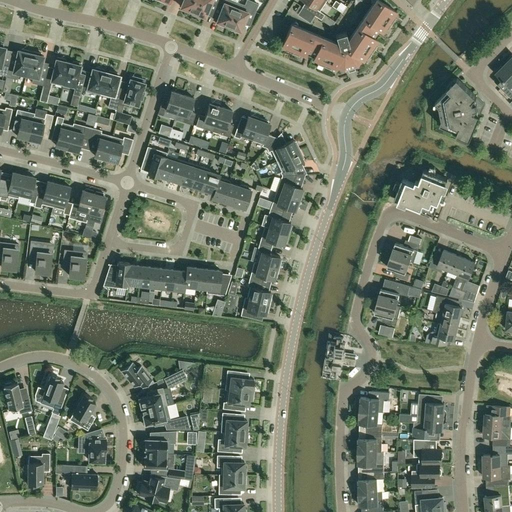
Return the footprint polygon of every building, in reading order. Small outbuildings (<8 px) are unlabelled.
[(197,0),(183,0),(181,7),(184,8),(184,10),(189,13),(192,11),(193,11),(197,0)] [(218,0),(197,0),(193,11),(194,12),(195,15),(200,17),(202,15),(205,16),(211,3),(216,5),(218,0)] [(224,24),(228,26),(238,3),(230,0),(218,0),(216,5),(215,5),(222,8),(217,21),(218,22),(217,24),(223,26),(224,24)] [(238,3),(228,26),(233,27),(232,30),(238,32),(239,30),(240,31),(248,12),(253,15),(258,4),(247,0),(246,0),(245,5),(238,3)] [(353,67),(354,70),(355,70),(354,67),(358,66),(362,60),(363,60),(366,56),(369,58),(377,46),(375,44),(377,40),(373,37),(379,29),(383,32),(385,28),(388,30),(396,17),(394,16),(396,12),(379,0),(375,0),(348,41),(346,32),(336,35),(338,43),(291,23),(282,46),(286,48),(285,50),(299,56),(300,53),(305,55),(307,51),(315,55),(314,59),(318,61),(317,64),(331,69),(332,67),(336,68),(337,67),(344,70),(353,67)] [(325,2),(322,0),(303,0),(314,7),(310,12),(312,13),(321,19),(325,14),(319,11),(325,2)] [(339,2),(335,0),(332,5),(336,8),(342,12),(346,6),(340,1),(339,2)] [(312,13),(310,12),(303,7),(298,14),(307,20),(312,13)] [(0,74),(6,75),(8,65),(9,61),(3,59),(6,47),(3,47),(4,45),(0,43),(0,74)] [(18,75),(25,76),(31,51),(21,49),(21,51),(18,50),(14,66),(8,65),(6,75),(6,77),(17,79),(18,75)] [(31,51),(25,76),(33,78),(32,82),(43,85),(46,73),(40,72),(43,56),(41,55),(41,53),(31,51)] [(63,83),(69,62),(65,61),(66,59),(57,57),(51,80),(63,83)] [(72,63),(69,62),(63,83),(62,87),(74,90),(73,93),(80,94),(82,89),(84,81),(84,80),(86,70),(80,69),(81,63),(73,61),(72,63)] [(511,70),(505,64),(503,67),(501,66),(496,71),(497,72),(497,73),(505,81),(500,87),(511,97),(511,96),(511,70)] [(82,89),(100,94),(106,72),(104,71),(104,69),(95,67),(95,69),(93,68),(89,81),(84,80),(84,81),(82,89)] [(116,109),(118,103),(121,90),(116,88),(120,76),(117,75),(118,73),(109,71),(109,73),(106,72),(100,94),(111,97),(108,107),(116,109)] [(123,83),(121,90),(118,103),(123,105),(124,101),(138,105),(140,97),(141,98),(144,90),(143,90),(145,83),(144,82),(145,79),(132,76),(132,79),(130,78),(129,84),(123,83)] [(435,102),(437,103),(438,102),(441,105),(442,111),(440,112),(441,114),(442,113),(444,120),(442,123),(441,122),(440,124),(457,132),(457,133),(458,134),(459,132),(471,137),(485,104),(459,78),(450,87),(449,86),(447,87),(449,88),(435,102)] [(43,86),(39,100),(47,102),(50,88),(43,86)] [(182,95),(171,91),(167,104),(161,102),(158,114),(175,119),(182,95)] [(194,98),(182,95),(175,119),(192,125),(195,113),(190,111),(194,98)] [(208,123),(214,125),(221,107),(220,106),(221,104),(212,101),(211,103),(209,103),(205,116),(199,114),(196,126),(206,129),(208,123)] [(0,132),(3,119),(9,120),(12,108),(5,107),(5,109),(0,108),(0,132)] [(232,111),(221,107),(214,125),(212,131),(229,137),(233,125),(228,124),(232,111)] [(17,136),(28,138),(34,115),(34,113),(17,109),(14,120),(20,122),(17,136)] [(115,111),(115,113),(113,119),(129,123),(131,116),(115,111)] [(45,118),(34,115),(28,138),(40,141),(43,127),(50,128),(53,115),(46,113),(45,118)] [(252,140),(259,118),(251,115),(251,117),(248,116),(244,126),(238,124),(234,136),(240,138),(241,136),(252,140)] [(56,145),(67,148),(73,125),(62,122),(63,117),(57,116),(54,129),(59,131),(56,145)] [(267,148),(276,137),(266,134),(270,124),(267,123),(268,121),(259,118),(252,140),(263,144),(262,146),(267,148)] [(90,139),(93,128),(73,122),(73,125),(67,148),(78,151),(82,137),(90,139)] [(161,125),(158,134),(169,138),(171,130),(172,129),(161,125)] [(102,130),(93,128),(90,139),(98,142),(94,155),(106,159),(112,135),(101,132),(102,130)] [(183,133),(171,130),(169,138),(180,141),(183,133)] [(123,138),(112,135),(106,159),(117,162),(121,148),(129,151),(133,139),(123,136),(123,138)] [(278,135),(276,137),(267,148),(269,151),(271,150),(276,161),(299,150),(295,142),(294,142),(293,140),(283,144),(279,135),(278,135)] [(170,142),(159,138),(157,144),(168,148),(170,142)] [(222,143),(218,153),(225,155),(228,145),(222,143)] [(144,158),(152,160),(148,173),(159,177),(160,175),(166,156),(166,155),(167,152),(147,146),(144,158)] [(280,172),(282,175),(296,174),(292,166),(303,161),(301,158),(303,158),(299,150),(276,161),(281,171),(280,172)] [(215,155),(203,151),(202,155),(213,159),(215,155)] [(246,155),(237,152),(235,158),(244,161),(246,155)] [(160,175),(170,179),(177,159),(166,155),(166,156),(160,175)] [(188,162),(177,159),(170,179),(181,182),(188,162)] [(255,161),(250,167),(255,172),(259,170),(255,161)] [(181,182),(192,186),(198,166),(188,162),(181,182)] [(209,171),(210,169),(198,166),(192,186),(203,189),(209,171)] [(402,178),(394,198),(434,214),(448,178),(424,169),(419,181),(416,180),(415,183),(402,178)] [(274,170),(269,184),(275,186),(280,173),(274,170)] [(220,175),(209,171),(203,189),(213,193),(214,193),(219,177),(220,175)] [(10,182),(4,181),(0,197),(0,196),(0,198),(6,200),(9,190),(19,193),(24,175),(12,172),(10,182)] [(296,174),(282,175),(276,191),(300,199),(303,191),(301,191),(302,188),(292,184),(296,174)] [(35,177),(24,175),(19,193),(18,195),(30,198),(29,201),(35,203),(37,194),(38,189),(33,188),(35,177)] [(229,183),(230,181),(219,177),(214,193),(213,193),(212,197),(223,201),(229,183)] [(47,181),(43,195),(37,194),(35,203),(34,206),(41,207),(42,203),(53,206),(59,184),(47,181)] [(240,186),(239,186),(229,183),(223,201),(234,204),(240,186)] [(59,184),(53,206),(64,209),(63,213),(69,214),(72,203),(66,201),(70,187),(59,184)] [(240,184),(239,186),(240,186),(234,204),(245,208),(252,188),(240,184)] [(85,188),(85,190),(82,190),(78,204),(72,203),(69,214),(75,216),(77,210),(88,213),(94,193),(93,193),(93,190),(85,188)] [(102,214),(100,213),(105,196),(103,195),(104,193),(96,191),(95,193),(94,193),(88,213),(87,218),(100,222),(102,214)] [(300,199),(276,191),(270,209),(282,212),(284,206),(294,210),(295,207),(297,208),(300,199)] [(282,212),(270,209),(268,215),(272,217),(269,227),(269,228),(288,234),(291,225),(289,225),(290,222),(280,218),(282,212)] [(269,228),(269,227),(265,226),(259,244),(271,247),(273,241),(283,244),(284,241),(285,242),(288,234),(269,228)] [(94,239),(96,232),(84,228),(83,235),(94,239)] [(408,240),(420,244),(422,238),(410,235),(408,240)] [(408,240),(407,246),(395,242),(391,255),(410,261),(409,261),(414,262),(420,244),(408,240)] [(18,244),(0,241),(0,253),(2,254),(1,267),(15,268),(17,250),(18,250),(18,244)] [(271,247),(259,244),(257,250),(259,251),(256,262),(278,268),(280,259),(279,259),(279,256),(269,253),(271,247)] [(51,254),(52,254),(52,248),(31,246),(29,257),(36,258),(35,271),(49,273),(51,254)] [(70,262),(69,275),(83,277),(85,258),(86,252),(65,250),(63,262),(70,262)] [(448,269),(454,254),(444,250),(439,262),(433,260),(431,267),(439,270),(440,269),(442,269),(443,267),(448,269)] [(464,258),(454,254),(448,269),(458,273),(464,258)] [(406,273),(409,261),(410,261),(391,255),(387,267),(398,271),(396,276),(408,280),(410,274),(406,273)] [(475,262),(464,258),(458,273),(449,295),(463,298),(466,291),(462,289),(465,281),(467,282),(475,262)] [(256,262),(254,261),(249,279),(261,282),(263,276),(273,279),(274,276),(276,276),(278,268),(256,262)] [(127,285),(128,283),(127,283),(130,264),(130,263),(118,262),(116,274),(107,273),(103,285),(127,288),(127,285)] [(127,283),(128,283),(139,284),(141,266),(130,264),(127,283)] [(152,267),(141,266),(139,284),(150,285),(152,267)] [(195,289),(196,286),(198,268),(186,266),(186,271),(185,285),(185,287),(195,289)] [(155,286),(161,287),(164,268),(152,267),(150,285),(149,290),(154,291),(155,286)] [(172,291),(175,270),(164,268),(161,287),(160,289),(172,291)] [(195,289),(206,290),(207,290),(209,269),(198,268),(196,286),(195,289)] [(221,271),(209,269),(207,290),(206,290),(206,292),(225,295),(229,283),(220,281),(221,271)] [(185,287),(185,285),(186,271),(175,270),(172,291),(184,292),(185,287)] [(261,282),(249,279),(247,286),(250,286),(247,297),(247,298),(269,303),(271,294),(270,294),(270,291),(260,289),(261,282)] [(439,292),(442,285),(435,283),(432,290),(439,292)] [(397,305),(400,293),(404,294),(405,288),(394,285),(392,291),(381,288),(378,301),(397,305)] [(446,294),(449,288),(442,285),(439,292),(446,294)] [(229,305),(233,306),(235,300),(236,295),(228,293),(224,305),(229,306),(229,305)] [(433,311),(437,312),(460,317),(462,306),(455,305),(457,300),(445,297),(437,295),(433,311)] [(247,298),(247,297),(245,297),(240,315),(253,318),(255,311),(265,314),(266,311),(267,311),(269,303),(247,298)] [(216,304),(212,314),(220,315),(225,302),(220,300),(218,304),(216,304)] [(401,306),(397,305),(378,301),(374,313),(386,316),(385,322),(396,325),(401,306)] [(442,318),(441,324),(457,328),(460,317),(437,312),(436,317),(442,318)] [(438,323),(436,332),(433,331),(427,334),(425,342),(447,344),(448,338),(454,339),(457,328),(441,324),(438,323)] [(392,336),(394,328),(384,326),(382,333),(392,336)] [(328,340),(325,355),(343,357),(346,342),(343,342),(344,337),(334,336),(333,340),(328,340)] [(346,362),(357,361),(356,349),(345,349),(346,362)] [(341,373),(343,357),(325,355),(323,370),(329,371),(328,376),(337,377),(338,372),(341,373)] [(137,368),(132,361),(131,362),(129,361),(124,364),(126,366),(121,370),(134,386),(139,383),(143,387),(152,380),(141,365),(137,368)] [(168,386),(186,377),(182,368),(164,377),(168,386)] [(226,389),(228,389),(253,392),(254,379),(240,377),(241,371),(228,369),(226,389)] [(58,414),(64,398),(58,395),(63,381),(58,379),(59,377),(51,374),(45,389),(38,386),(35,394),(35,400),(53,407),(51,412),(58,414)] [(6,404),(8,403),(9,409),(18,407),(20,413),(32,410),(28,396),(21,398),(17,382),(12,384),(11,382),(5,383),(5,385),(4,385),(6,396),(4,397),(6,404)] [(142,406),(143,410),(166,405),(162,387),(155,389),(155,390),(149,391),(150,395),(139,398),(141,406),(142,406)] [(252,400),(253,392),(228,389),(226,402),(224,401),(223,408),(236,409),(237,403),(249,404),(249,400),(252,400)] [(390,392),(372,390),(372,397),(361,397),(360,410),(379,411),(383,412),(384,399),(389,399),(390,392)] [(94,419),(88,415),(95,402),(90,400),(92,397),(84,393),(69,419),(87,429),(94,419)] [(418,407),(426,408),(426,415),(446,416),(447,412),(444,410),(444,403),(433,402),(434,394),(419,393),(418,407)] [(177,400),(167,403),(171,416),(180,413),(177,400)] [(144,414),(141,415),(143,424),(156,421),(157,424),(165,422),(167,428),(189,427),(186,416),(169,420),(166,405),(143,410),(144,414)] [(485,413),(485,424),(503,425),(504,419),(510,419),(511,406),(495,405),(495,413),(485,413)] [(378,424),(379,411),(360,410),(359,422),(370,423),(369,431),(382,431),(383,424),(378,424)] [(193,429),(198,429),(200,412),(190,414),(193,429)] [(247,420),(235,419),(236,413),(223,412),(221,432),(224,432),(224,431),(249,433),(249,425),(247,425),(247,420)] [(436,437),(437,429),(442,430),(443,423),(446,421),(446,416),(426,415),(417,414),(417,421),(414,421),(413,435),(436,437)] [(31,416),(25,417),(29,435),(36,433),(31,416)] [(503,425),(485,424),(484,435),(493,436),(493,445),(503,445),(508,445),(509,439),(511,440),(511,426),(503,425)] [(17,428),(8,430),(10,437),(19,435),(17,428)] [(104,460),(104,449),(105,449),(105,438),(97,438),(97,435),(99,435),(97,428),(83,433),(83,445),(85,445),(85,451),(89,451),(89,460),(104,460)] [(143,440),(143,447),(144,447),(144,449),(146,449),(146,452),(166,453),(166,443),(175,443),(176,430),(160,431),(160,439),(145,438),(145,441),(143,440)] [(248,441),(249,433),(224,431),(224,432),(223,439),(218,438),(218,450),(233,451),(233,445),(245,446),(246,441),(248,441)] [(382,431),(369,431),(369,438),(358,438),(358,451),(377,451),(377,452),(382,452),(382,431)] [(10,440),(12,449),(21,447),(18,438),(10,440)] [(423,456),(423,463),(442,463),(442,457),(443,456),(443,453),(442,451),(442,449),(425,449),(425,439),(414,439),(414,456),(423,456)] [(511,445),(508,445),(503,445),(503,454),(483,454),(483,465),(507,465),(507,453),(511,452),(511,445)] [(377,458),(377,452),(377,451),(358,451),(358,464),(369,464),(369,471),(384,471),(384,458),(377,458)] [(142,457),(142,464),(144,464),(143,467),(144,467),(144,466),(148,466),(148,473),(161,475),(167,476),(168,468),(165,467),(166,453),(146,452),(146,455),(144,455),(144,457),(142,457)] [(29,485),(37,485),(37,482),(43,482),(43,468),(50,468),(50,453),(42,453),(42,455),(29,455),(29,468),(27,468),(27,474),(29,474),(29,485)] [(247,466),(244,466),(244,461),(232,461),(233,455),(217,454),(217,466),(222,467),(222,473),(222,474),(247,474),(247,466)] [(442,463),(423,463),(417,463),(417,470),(412,470),(412,488),(424,487),(435,487),(435,477),(440,477),(440,475),(441,473),(441,470),(440,468),(440,463),(442,463)] [(97,474),(87,474),(87,465),(62,464),(61,473),(71,473),(71,476),(69,476),(69,485),(71,485),(71,488),(96,489),(97,489),(97,474)] [(511,465),(507,465),(483,465),(484,477),(493,477),(493,486),(509,485),(509,478),(511,478),(511,465)] [(168,468),(167,476),(181,478),(183,478),(184,470),(168,468)] [(358,479),(359,492),(378,491),(377,479),(384,478),(384,471),(369,471),(369,479),(358,479)] [(139,481),(137,491),(139,492),(138,494),(145,496),(145,497),(162,501),(166,502),(170,488),(178,490),(179,483),(181,478),(167,476),(161,475),(148,473),(146,480),(142,479),(142,482),(139,481)] [(246,482),(247,474),(222,474),(222,473),(219,473),(219,493),(232,493),(232,487),(244,487),(244,482),(246,482)] [(510,504),(509,485),(493,486),(494,495),(485,495),(486,507),(510,504)] [(416,511),(417,511),(423,511),(446,509),(446,502),(443,502),(443,497),(429,498),(428,489),(414,491),(416,511)] [(382,491),(378,491),(359,492),(359,505),(370,505),(370,511),(383,511),(382,491)] [(219,507),(219,511),(246,511),(246,508),(244,508),(244,503),(232,503),(232,497),(215,497),(215,507),(219,507)] [(134,503),(130,511),(154,511),(134,503)]
